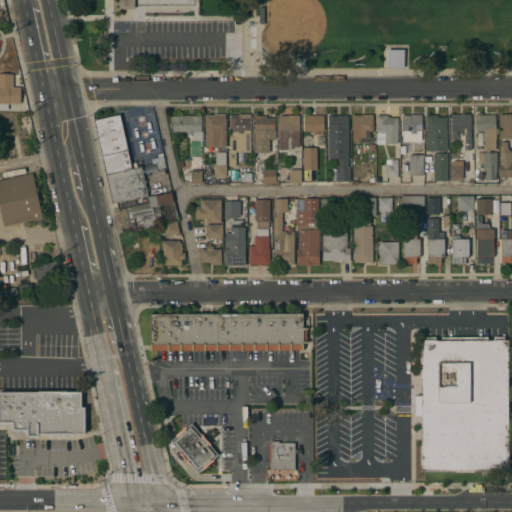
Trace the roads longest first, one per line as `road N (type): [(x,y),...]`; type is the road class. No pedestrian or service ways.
road 1 (residential): [(43,89),(511,89)]
road 2 (residential): [(93,312),(112,293),(511,291)]
road 3 (primary): [(102,249),(46,0)]
road 4 (primary): [(162,500),(124,345)]
road 5 (primary): [(43,89),(73,227)]
road 6 (secondary): [(135,501),(0,501)]
road 7 (primary): [(105,371),(135,501)]
road 8 (secondary): [(457,498),(328,499)]
